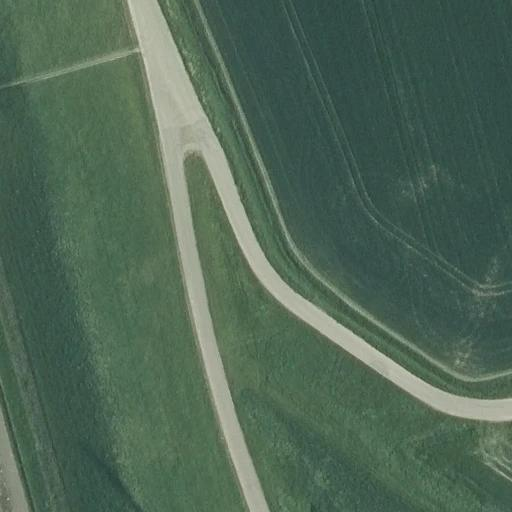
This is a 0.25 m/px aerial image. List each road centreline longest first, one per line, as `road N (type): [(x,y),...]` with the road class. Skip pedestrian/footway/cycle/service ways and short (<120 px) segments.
road 1 (unclassified): [(155,49),(246,244),(287,302),(435,402),(511,409)]
road 2 (unclassified): [(260,511),(200,324),(155,49)]
